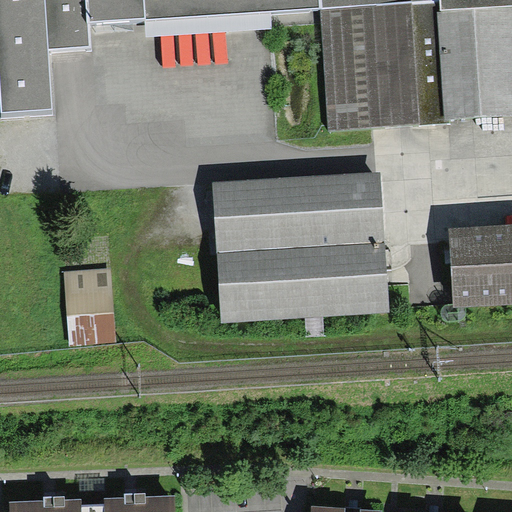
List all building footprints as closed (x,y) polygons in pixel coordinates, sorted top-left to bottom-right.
[(511,0),(0,0),(0,77),(2,116),(53,112),(49,49),(90,47),(88,23),(318,8),(326,131),(511,119),(511,0)] [(166,31),(168,67),(195,66),(193,30),(166,31)] [(379,175),(213,184),(217,252),(383,243),(379,175)] [(511,224),(447,227),(451,308),(511,305),(511,224)] [(383,243),(217,252),(220,323),(388,314),(383,243)] [(109,274),(68,276),(73,342),(113,340),(109,274)] [(175,511),(175,497),(106,499),(107,507),(106,511),(175,511)] [(82,511),(83,508),(83,501),(9,503),(9,511),(82,511)]
